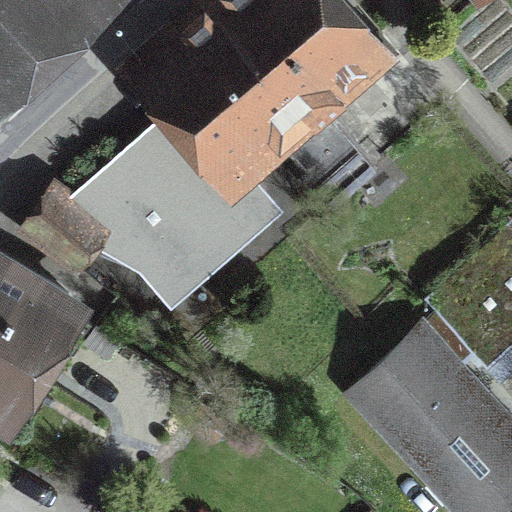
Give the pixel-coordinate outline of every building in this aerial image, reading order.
[(0,0),(0,59),(65,0),(0,0)] [(329,0),(216,0),(213,2),(297,99),(313,117),(285,141),(308,168),(301,174),(326,203),(373,162),(326,106),(344,91),(327,72),(364,40),(329,0)] [(231,156),(236,152),(297,99),(213,2),(146,61),(185,104),(197,117),(231,156)] [(172,115),(80,196),(107,217),(95,233),(141,258),(170,292),(277,199),(236,152),(231,156),(197,117),(184,129),(172,115)] [(95,233),(107,217),(80,196),(57,179),(22,228),(73,263),(75,261),(95,233)] [(349,387),(456,502),(484,477),(495,488),(510,474),(499,463),(511,450),(511,420),(458,363),(473,349),(486,363),(511,338),(511,213),(422,296),(434,308),(349,387)] [(0,402),(18,413),(82,314),(77,311),(83,301),(0,250),(0,402)]
